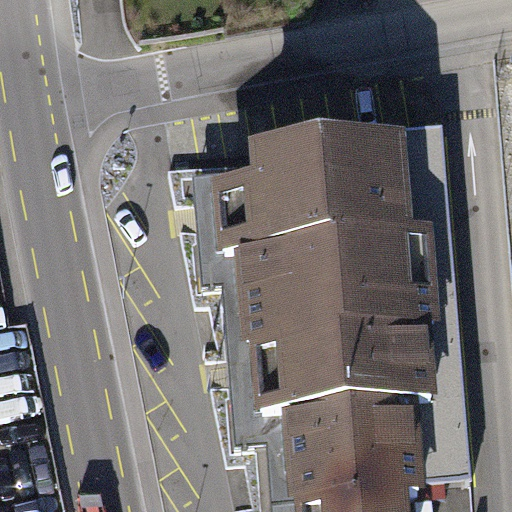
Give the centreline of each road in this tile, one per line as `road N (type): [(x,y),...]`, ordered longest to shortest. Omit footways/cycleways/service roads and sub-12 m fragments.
road 1 (residential): [(30,102),(511,11)]
road 2 (secondary): [(107,511),(30,102)]
